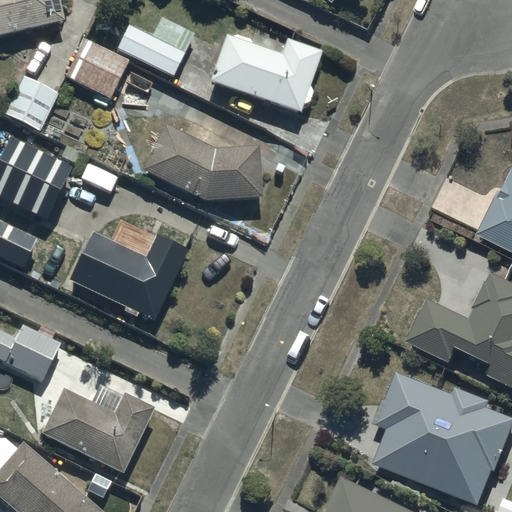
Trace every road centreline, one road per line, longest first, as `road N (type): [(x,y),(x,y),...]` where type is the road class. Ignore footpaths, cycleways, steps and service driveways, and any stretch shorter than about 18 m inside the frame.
road 1 (residential): [(243,408),(423,49),(496,0)]
road 2 (residential): [(243,408),(0,289)]
